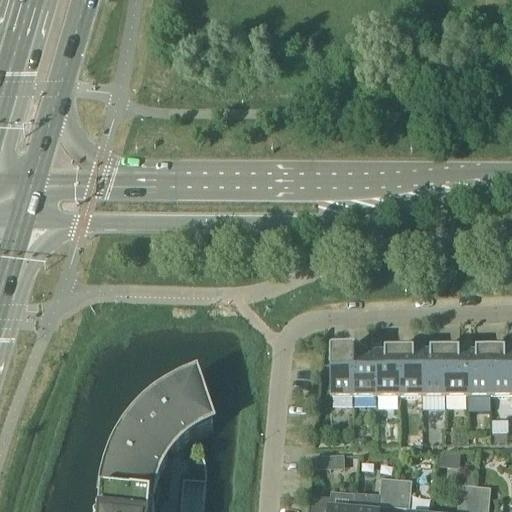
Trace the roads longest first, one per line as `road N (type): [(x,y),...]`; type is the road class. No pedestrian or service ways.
road 1 (unclassified): [(19,222),(320,224),(511,183)]
road 2 (residential): [(269,511),(283,346),(326,323),(511,317)]
road 3 (unclassified): [(511,175),(140,181)]
